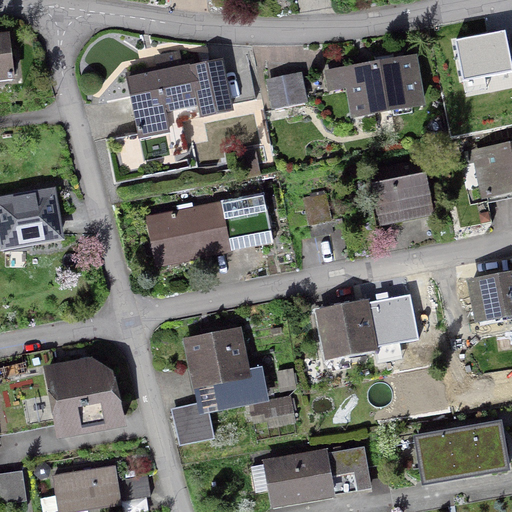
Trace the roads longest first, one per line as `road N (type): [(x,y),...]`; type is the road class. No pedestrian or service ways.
road 1 (residential): [(502,0),(291,34),(61,8)]
road 2 (residential): [(511,241),(128,317)]
road 3 (residential): [(128,317),(64,77),(61,8)]
road 4 (residential): [(183,511),(128,317)]
road 5 (residential): [(511,481),(354,511)]
road 6 (residential): [(128,317),(0,343)]
